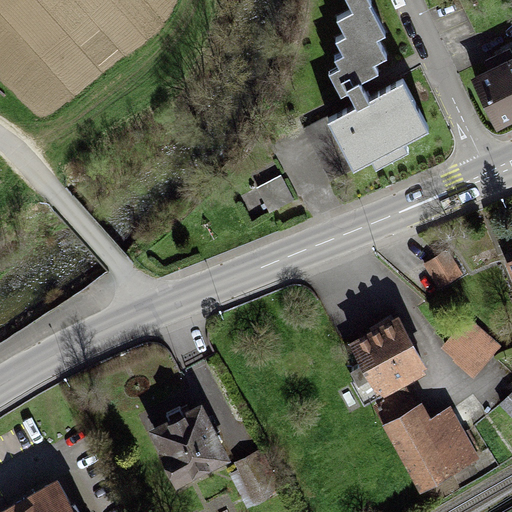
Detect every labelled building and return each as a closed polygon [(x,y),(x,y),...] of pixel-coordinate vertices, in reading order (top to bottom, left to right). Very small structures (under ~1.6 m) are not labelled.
[(358,111),(331,125),(354,169),(371,161),(376,169),(408,152),(404,144),(427,133),(402,86),(367,104),(357,85),(378,74),(374,66),(387,59),(378,42),(385,38),(371,9),(373,7),(369,0),(343,0),(350,13),(335,21),(344,38),(335,42),(343,58),(335,62),(339,70),(329,75),(341,98),(349,94),(358,111)] [(511,63),(469,83),(490,128),(511,117),(511,63)] [(443,256),(424,268),(438,290),(457,277),(443,256)] [(511,261),(502,266),(511,290),(511,261)] [(461,320),(436,350),(468,377),(493,347),(461,320)] [(389,321),(342,348),(373,400),(420,373),(389,321)] [(415,406),(378,428),(423,504),(451,487),(445,477),(471,461),(442,411),(425,421),(415,406)] [(197,408),(139,437),(165,489),(223,460),(197,408)] [(62,511),(48,487),(1,511),(62,511)]
